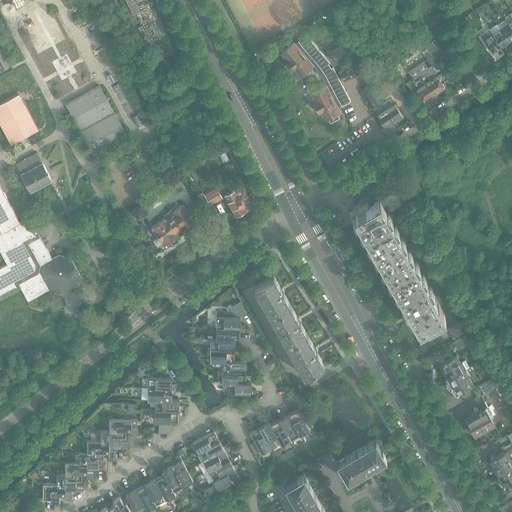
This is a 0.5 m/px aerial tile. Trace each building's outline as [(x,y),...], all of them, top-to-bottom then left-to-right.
[(483,4),(475,9),(479,15),(487,9),(483,4)] [(407,21),(399,26),(403,33),(411,28),(407,21)] [(500,28),(509,41),(511,39),(511,27),(508,22),(500,28)] [(492,34),(501,47),(509,41),(500,28),(492,34)] [(501,47),(492,34),(484,40),(492,53),(501,47)] [(337,113),(339,112),(336,107),(341,105),(341,106),(350,101),(340,82),(343,81),(357,74),(361,72),(370,67),(365,59),(339,73),(337,75),(333,67),(332,67),(332,68),(330,69),(329,68),(327,65),(327,64),(329,62),(329,63),(330,62),(306,35),(298,41),(299,42),(295,45),(293,43),(282,53),(288,60),(286,62),(292,70),(295,68),(301,75),(303,74),(305,74),(307,73),(308,72),(309,71),(310,69),(310,68),(310,67),(312,66),(310,63),(311,62),(317,69),(317,71),(318,73),(319,74),(320,76),(322,76),(329,89),(327,90),(325,86),(312,93),(317,102),(319,101),(323,109),(321,110),(326,119),(328,118),(330,122),(339,118),(337,113)] [(432,41),(425,45),(429,51),(435,47),(436,46),(432,41)] [(426,82),(442,71),(438,66),(445,61),(442,58),(436,62),(429,52),(424,56),(431,66),(430,67),(425,60),(407,71),(412,78),(406,83),(413,94),(417,91),(424,102),(435,95),(426,82)] [(392,68),(381,74),(385,80),(395,74),(392,68)] [(426,82),(435,95),(445,87),(442,83),(452,76),(447,69),(442,72),(442,71),(426,82)] [(371,106),(376,114),(376,115),(385,128),(394,122),(380,101),(384,99),(383,97),(375,82),(368,86),(363,88),(373,106),(371,106)] [(99,85),(65,104),(95,157),(128,139),(99,85)] [(19,94),(0,104),(0,124),(11,144),(38,130),(19,94)] [(403,116),(395,104),(389,94),(383,97),(384,99),(380,101),(394,122),(403,116)] [(30,191),(49,182),(52,180),(42,163),(36,153),(16,164),(21,174),(30,191)] [(169,186),(170,188),(175,195),(186,189),(180,179),(169,186)] [(70,258),(59,254),(51,258),(46,248),(41,251),(35,239),(40,236),(29,217),(31,221),(17,229),(15,225),(20,222),(11,206),(7,199),(1,186),(0,185),(0,298),(21,287),(28,301),(47,290),(47,291),(48,290),(60,294),(67,289),(79,283),(81,277),(70,258)] [(242,213),(246,210),(254,206),(248,195),(244,187),(237,191),(235,188),(224,195),(236,216),(237,215),(238,216),(241,214),(242,213)] [(217,188),(205,193),(210,204),(222,198),(217,188)] [(395,192),(387,196),(395,209),(402,205),(395,192)] [(204,207),(210,204),(205,193),(199,197),(204,207)] [(380,201),(387,213),(395,209),(387,196),(380,201)] [(387,213),(380,201),(370,206),(367,200),(348,211),(353,220),(368,247),(371,246),(419,331),(445,316),(387,214),(387,213)] [(151,228),(163,245),(177,235),(175,233),(185,226),(185,227),(194,220),(183,204),(173,211),(171,209),(162,216),(164,218),(151,228)] [(141,222),(132,228),(137,235),(146,229),(141,222)] [(164,276),(167,280),(174,275),(171,272),(164,276)] [(271,316),(290,305),(282,290),(273,275),(254,286),(271,316)] [(216,327),(245,328),(245,324),(240,324),(240,316),(246,313),(240,301),(234,304),(233,305),(232,316),(227,316),(227,310),(216,310),(216,327)] [(288,346),(307,334),(299,320),(290,305),(271,316),(288,346)] [(458,323),(447,329),(453,339),(464,333),(458,323)] [(245,328),(216,327),(216,336),(212,336),(212,337),(235,338),(235,339),(240,339),(240,332),(245,332),(245,328)] [(307,334),(288,346),(304,375),(324,364),(315,349),(307,334)] [(454,341),(458,349),(469,343),(464,335),(454,341)] [(211,349),(240,349),(240,346),(235,345),(235,339),(235,338),(212,337),(207,337),(207,339),(211,339),(211,349)] [(240,349),(211,349),(210,358),(207,358),(207,360),(219,360),(234,360),(235,353),(240,353),(240,349)] [(449,378),(465,369),(456,354),(454,356),(440,364),(449,378)] [(222,371),(251,371),(251,368),(246,367),(246,360),(234,360),(219,360),(219,362),(222,362),(222,371)] [(465,369),(449,378),(445,380),(446,387),(457,397),(463,391),(462,390),(473,384),(465,369)] [(148,388),(175,388),(175,383),(172,383),(172,377),(166,377),(166,371),(154,371),(154,377),(148,376),(148,388)] [(251,371),(222,371),(222,380),(218,380),(218,382),(223,382),(224,381),(246,382),(246,375),(251,375),(251,371)] [(484,393),(495,387),(490,379),(480,386),(484,393)] [(251,382),(246,382),(224,381),(223,382),(223,384),(227,384),(227,393),(256,393),(256,389),(251,389),(251,382)] [(495,387),(484,393),(481,395),(484,400),(498,393),(495,387)] [(175,388),(148,388),(141,388),(141,399),(152,399),(152,398),(171,399),(172,393),(175,393),(175,388)] [(155,401),(155,410),(182,411),(183,405),(179,405),(179,399),(171,399),(152,398),(152,399),(151,401),(155,401)] [(301,412),(296,403),(293,405),(295,409),(289,413),(300,434),(302,437),(303,436),(302,433),(315,426),(312,420),(306,409),(301,412)] [(464,418),(473,433),(485,425),(487,429),(494,425),(488,414),(491,412),(488,406),(480,411),(480,409),(479,409),(480,411),(475,414),(474,413),(464,418)] [(279,418),(292,442),(294,441),(292,438),(300,434),(289,413),(287,408),(283,410),(286,415),(279,418)] [(155,421),(159,421),(159,427),(171,427),(171,421),(179,421),(179,416),(182,416),(182,411),(155,410),(155,421)] [(259,426),(272,451),(274,450),(272,446),(280,442),(269,424),(270,423),(268,419),(267,417),(263,418),(265,423),(259,426)] [(292,442),(279,418),(273,421),(271,417),(268,419),(270,423),(269,424),(280,442),(281,444),(289,440),(291,443),(292,442)] [(117,436),(128,437),(128,435),(126,435),(126,429),(130,429),(130,436),(137,436),(138,419),(130,419),(130,421),(123,421),(123,419),(105,418),(105,420),(109,420),(109,430),(109,433),(117,433),(117,436)] [(272,451),(259,426),(253,430),(251,425),(247,427),(254,441),(249,443),(255,454),(260,451),(261,453),(269,448),(271,451),(272,451)] [(195,454),(220,440),(216,434),(220,431),(218,428),(193,442),(197,450),(194,452),(195,454)] [(116,446),(116,447),(127,447),(128,437),(117,436),(117,433),(109,433),(109,430),(97,430),(97,432),(100,432),(100,440),(101,440),(101,443),(109,443),(109,446),(116,446)] [(344,474),(347,480),(347,481),(386,458),(383,452),(382,452),(375,441),(376,440),(375,439),(336,461),(337,462),(338,462),(345,473),(344,474)] [(95,457),(106,457),(104,457),(104,451),(108,451),(108,457),(115,458),(116,447),(116,446),(109,446),(109,443),(101,443),(101,440),(100,440),(83,440),(83,442),(87,442),(87,452),(87,455),(95,455),(95,457)] [(203,461),(229,447),(227,444),(223,446),(220,440),(195,454),(196,455),(199,453),(203,461)] [(229,447),(203,461),(208,469),(205,471),(206,472),(230,459),(226,453),(231,450),(229,447)] [(498,474),(511,466),(511,461),(511,459),(511,457),(511,447),(490,460),(498,474)] [(94,467),(94,468),(105,468),(106,457),(95,457),(95,455),(87,455),(87,452),(75,452),(75,453),(78,453),(78,462),(79,462),(79,464),(87,465),(87,467),(94,467)] [(183,486),(184,487),(185,489),(186,488),(184,485),(193,480),(179,455),(176,457),(178,461),(172,464),(173,466),(184,485),(183,486)] [(230,459),(206,472),(206,474),(209,472),(214,480),(235,469),(239,466),(238,463),(233,465),(230,459)] [(176,490),(183,486),(184,485),(173,466),(172,464),(170,460),(166,462),(169,466),(162,470),(164,473),(165,474),(175,491),(176,490)] [(73,479),(84,479),(84,478),(82,478),(82,472),(86,472),(86,479),(93,479),(94,468),(94,467),(87,467),(87,465),(79,464),(79,462),(78,462),(61,461),(61,463),(65,463),(65,473),(65,476),(73,476),(73,479)] [(511,466),(498,474),(507,489),(511,486),(511,466)] [(215,481),(219,490),(245,476),(243,472),(238,475),(235,469),(214,480),(211,481),(211,483),(215,481)] [(152,473),(166,499),(174,494),(175,498),(177,497),(176,494),(177,493),(176,490),(175,491),(165,474),(164,473),(158,476),(155,472),(152,473)] [(72,488),(72,490),(83,490),(84,479),(73,479),(73,476),(65,476),(65,473),(53,473),(53,475),(56,475),(56,483),(57,483),(57,486),(65,486),(65,488),(72,488)] [(145,483),(158,507),(160,506),(158,503),(166,499),(152,473),(149,475),(151,480),(145,483)] [(285,485),(300,511),(324,511),(325,511),(316,495),(304,474),(297,478),(298,479),(286,486),(285,485)] [(145,483),(144,483),(139,486),(136,482),(133,484),(147,509),(155,505),(156,508),(158,507),(145,483)] [(51,500),(60,500),(60,494),(64,494),(64,501),(71,501),(72,490),(72,488),(65,488),(65,486),(57,486),(57,483),(56,483),(39,483),(39,485),(43,485),(43,498),(51,498),(51,500)] [(142,511),(147,509),(133,484),(130,485),(132,490),(126,493),(132,504),(135,511),(142,511)] [(131,511),(126,503),(124,504),(120,497),(113,501),(115,505),(108,509),(109,511),(131,511)]
